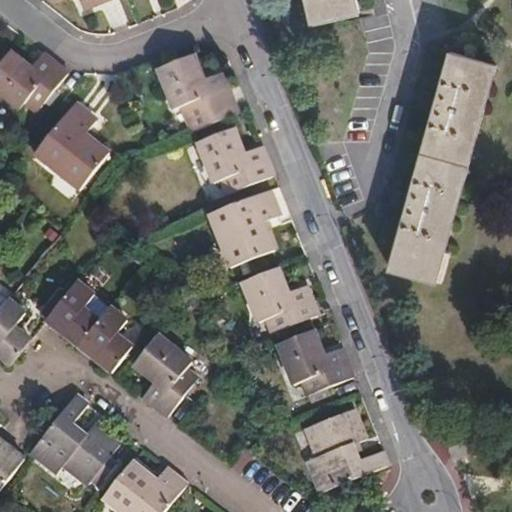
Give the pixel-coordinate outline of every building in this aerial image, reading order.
[(305,0),(310,22),(358,12),(355,0),(305,0)] [(41,112),(68,77),(42,56),(37,63),(32,69),(26,64),(10,51),(0,63),(0,91),(22,110),(28,102),(41,112)] [(437,280),(496,64),(451,51),(438,96),(422,92),(418,109),(433,113),(411,192),(395,188),(391,205),(406,209),(390,267),(437,280)] [(37,63),(30,58),(26,64),(32,69),(37,63)] [(235,120),(221,82),(213,86),(206,88),(203,79),(198,66),(163,78),(177,116),(187,114),(194,135),(235,120)] [(213,86),(209,77),(203,79),(206,88),(213,86)] [(86,189),(113,153),(95,140),(100,136),(109,124),(83,105),(43,154),(86,189)] [(243,166),(240,158),(235,141),(229,142),(225,135),(201,143),(205,152),(200,154),(215,195),(225,192),(230,205),(271,189),(259,159),(253,163),(243,166)] [(117,148),(100,136),(95,140),(113,153),(117,148)] [(253,163),(249,155),(240,158),(243,166),(253,163)] [(266,265),(257,245),(276,238),(262,206),(204,228),(224,280),(266,265)] [(318,328),(305,297),(298,299),(290,302),(288,296),(280,278),(247,290),(263,334),(272,331),(276,343),(318,328)] [(97,323),(81,310),(91,297),(74,282),(41,323),(75,350),(97,323)] [(298,299),(295,293),(288,296),(290,302),(298,299)] [(29,338),(14,326),(25,312),(7,299),(0,307),(0,358),(8,365),(20,350),(29,338)] [(114,337),(125,324),(107,310),(97,323),(75,350),(108,376),(129,349),(114,337)] [(353,385),(348,370),(342,357),(333,359),(324,363),(322,356),(315,338),(280,352),(286,369),(294,392),(305,389),(312,410),(330,404),(327,394),(353,385)] [(190,368),(155,340),(132,368),(146,381),(154,387),(149,393),(143,399),(168,419),(196,385),(184,375),(190,368)] [(333,359),(331,353),(322,356),(324,363),(333,359)] [(154,387),(146,381),(141,387),(149,393),(154,387)] [(87,483),(115,447),(91,429),(88,433),(83,439),(68,427),(73,421),(83,408),(70,398),(27,453),(54,475),(63,464),(87,483)] [(317,488),(385,462),(381,449),(376,451),(355,459),(350,448),(347,440),(356,437),(360,435),(350,407),(309,423),(319,450),(305,455),(317,488)] [(88,433),(73,421),(68,427),(83,439),(88,433)] [(463,426),(443,433),(453,461),(473,454),(463,426)] [(359,445),(356,437),(347,440),(350,448),(359,445)] [(24,457),(0,439),(0,488),(5,482),(24,457)] [(149,475),(132,462),(128,467),(145,480),(149,475)] [(108,511),(161,511),(181,487),(155,467),(149,475),(145,480),(128,467),(104,498),(99,504),(108,511)]
